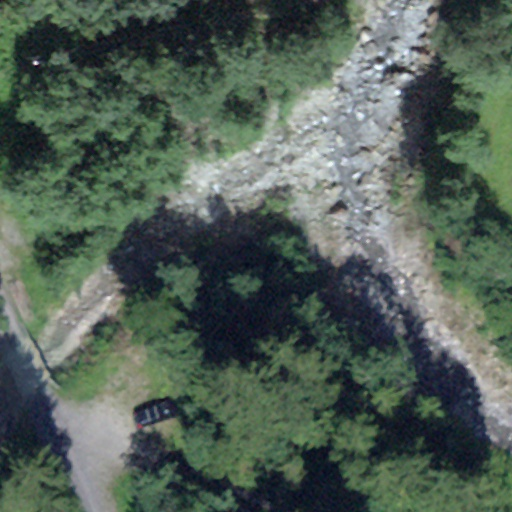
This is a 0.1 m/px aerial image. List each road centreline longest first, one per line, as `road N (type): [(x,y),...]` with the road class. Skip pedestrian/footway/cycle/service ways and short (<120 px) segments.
road 1 (track): [(272,511),(95,426),(55,430)]
road 2 (unclassified): [(0,304),(84,511)]
